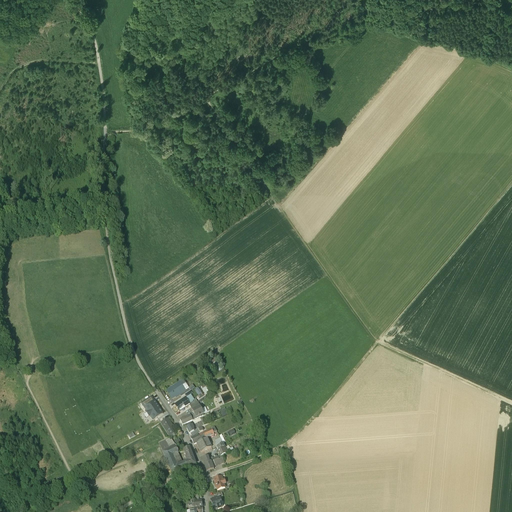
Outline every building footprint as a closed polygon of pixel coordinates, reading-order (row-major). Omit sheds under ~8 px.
[(178,384),(166,392),(172,400),(179,395),(183,392),(178,384)] [(187,389),(183,392),(179,395),(181,398),(185,395),(189,392),(187,389)] [(145,409),(155,403),(151,398),(141,405),(145,409)] [(190,405),(186,399),(175,406),(179,413),(189,406),(190,405)] [(195,400),(193,402),(193,403),(190,405),(189,406),(191,408),(198,404),(195,400)] [(163,415),(155,403),(145,409),(147,414),(149,418),(150,418),(153,422),(163,415)] [(200,407),(192,411),(194,415),(195,418),(200,416),(204,415),(200,407)] [(221,410),(224,417),(230,414),(227,407),(221,410)] [(194,415),(180,421),(182,426),(200,417),(200,416),(195,418),(194,415)] [(168,419),(161,424),(169,437),(174,435),(168,426),(171,425),(168,419)] [(214,428),(198,436),(201,441),(207,438),(214,435),(213,434),(217,432),(214,428)] [(192,439),(194,445),(198,443),(201,441),(198,436),(192,439)] [(201,441),(198,443),(200,446),(198,447),(201,453),(211,448),(207,438),(201,441)] [(219,441),(215,444),(216,447),(223,444),(223,443),(220,439),(219,440),(219,441)] [(169,443),(161,448),(163,453),(169,449),(171,448),(169,443)] [(223,444),(216,447),(218,452),(221,457),(228,453),(223,444)] [(171,448),(169,449),(172,456),(178,453),(175,447),(171,448)] [(195,464),(189,448),(184,450),(186,457),(185,458),(187,462),(185,463),(187,467),(195,464)] [(172,456),(169,449),(163,453),(167,463),(174,460),(172,456)] [(208,457),(202,459),(207,471),(213,469),(213,467),(211,462),(213,461),(214,461),(213,458),(209,459),(208,457)] [(174,460),(167,463),(170,469),(177,466),(177,465),(174,460)] [(179,466),(177,466),(179,471),(187,467),(185,463),(179,466)] [(217,478),(214,479),(217,490),(225,487),(224,484),(225,483),(224,480),(223,480),(221,477),(217,478)] [(217,498),(211,500),(214,509),(217,508),(218,508),(221,507),(221,506),(222,506),(219,497),(217,498)]
